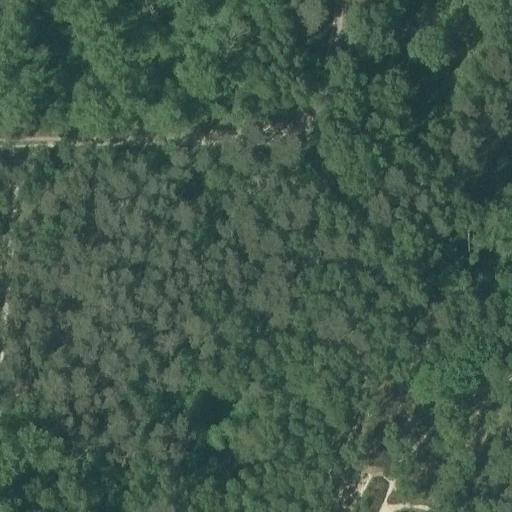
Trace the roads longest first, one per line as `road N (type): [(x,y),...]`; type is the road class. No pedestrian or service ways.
road 1 (track): [(305,150),(0,158)]
road 2 (track): [(305,150),(410,302),(450,317),(511,313)]
road 3 (track): [(341,0),(337,44),(305,150)]
road 4 (track): [(398,479),(444,429),(511,393)]
